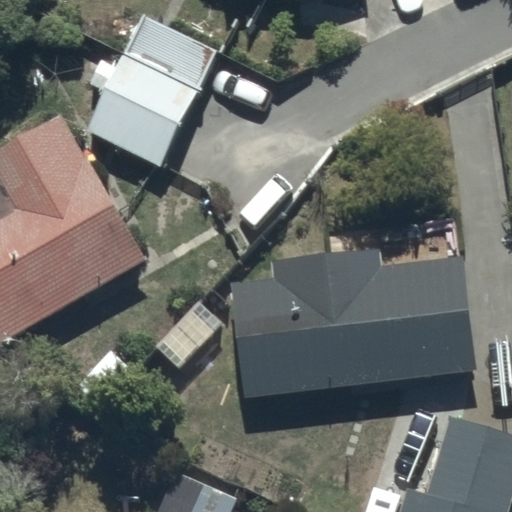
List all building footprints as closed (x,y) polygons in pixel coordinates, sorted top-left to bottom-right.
[(102,91),(84,129),(157,163),(212,48),(141,14),(115,68),(99,61),(87,84),(102,91)] [(0,339),(145,256),(61,116),(0,150),(0,339)] [(329,250),(267,256),(269,279),(231,282),(246,393),(475,367),(464,254),(457,255),(454,218),(327,230),(329,250)] [(508,511),(511,498),(511,432),(448,416),(426,493),(407,487),(399,511),(508,511)] [(232,511),(239,495),(178,470),(160,511),(232,511)]
